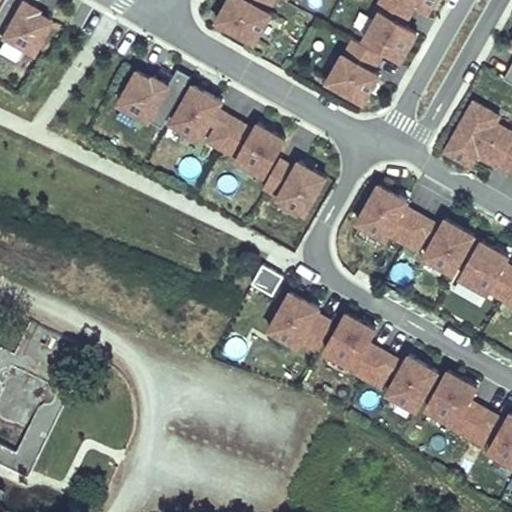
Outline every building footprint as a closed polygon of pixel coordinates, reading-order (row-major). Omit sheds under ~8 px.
[(0,0),(0,39),(23,53),(42,18),(28,10),(29,7),(16,0),(0,0)] [(266,13),(262,11),(268,0),(222,0),(211,21),(249,43),(266,13)] [(397,62),(414,34),(401,26),(409,11),(390,0),(377,0),(372,10),(376,12),(359,41),(397,62)] [(400,0),(425,14),(432,0),(400,0)] [(354,102),(372,71),(365,67),(373,54),(345,38),(338,51),(335,50),(318,81),(354,102)] [(511,58),(499,81),(511,88),(511,58)] [(131,70),(112,104),(155,129),(185,77),(172,69),(163,84),(148,76),(146,79),(131,70)] [(187,85),(165,123),(195,141),(203,125),(212,110),(216,102),(187,85)] [(509,176),(511,170),(511,139),(510,138),(511,136),(491,125),(495,118),(469,103),(440,154),(469,170),(475,160),(492,169),(493,167),(509,176)] [(210,129),(219,113),(212,110),(203,125),(210,129)] [(216,151),(232,122),(219,113),(202,143),(216,151)] [(279,140),(252,124),(248,131),(232,122),(216,151),(233,160),(232,162),(258,177),(279,140)] [(289,169),(274,160),(257,189),(273,198),(272,200),(300,216),(320,179),(293,163),(289,169)] [(399,245),(416,217),(400,208),(403,203),(374,186),(353,224),(382,240),(384,236),(399,245)] [(422,240),(431,225),(416,217),(399,245),(415,253),(422,240)] [(449,275),(470,238),(441,221),(437,229),(428,244),(420,259),(449,275)] [(428,244),(437,229),(431,225),(422,240),(428,244)] [(499,303),(511,281),(511,272),(501,266),(505,259),(476,243),(455,281),(483,297),(484,295),(499,303)] [(266,298),(277,278),(257,266),(245,286),(266,298)] [(511,281),(499,303),(511,310),(511,311),(511,313),(511,281)] [(310,352),(326,324),(311,315),(314,310),(285,293),(264,331),(293,348),(295,343),(310,352)] [(361,383),(378,353),(363,345),(370,332),(341,315),(319,353),(349,369),(346,374),(361,383)] [(69,341),(40,326),(25,355),(55,370),(69,341)] [(385,377),(393,362),(378,353),(361,383),(376,391),(385,377)] [(411,412),(433,374),(404,358),(399,366),(391,381),(382,396),(411,412)] [(391,381),(399,366),(393,362),(385,377),(391,381)] [(480,412),(465,403),(472,390),(443,373),(421,411),(450,428),(448,432),(463,441),(480,412)] [(486,436),(495,421),(480,412),(463,441),(478,450),(486,436)] [(511,470),(511,420),(506,416),(501,424),(492,440),(484,454),(511,470)] [(492,440),(501,424),(495,421),(486,436),(492,440)]
